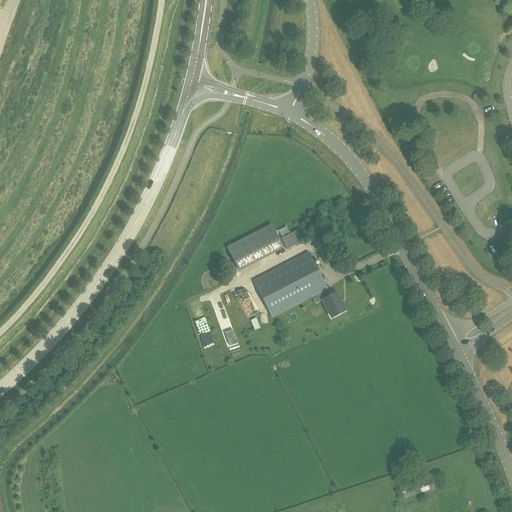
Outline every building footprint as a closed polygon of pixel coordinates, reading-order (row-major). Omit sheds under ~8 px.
[(227,248),(238,270),(283,247),(271,225),(227,248)] [(281,238),(287,249),(301,241),(296,231),(281,238)] [(346,311),(337,293),(331,296),(327,289),(328,289),(309,253),(253,282),(272,317),(321,292),(325,299),(323,300),(332,318),(346,311)] [(233,330),(225,333),(230,346),(238,343),(233,330)] [(220,357),(228,353),(220,337),(213,340),(220,357)] [(399,490),(402,499),(439,487),(436,478),(399,490)]
